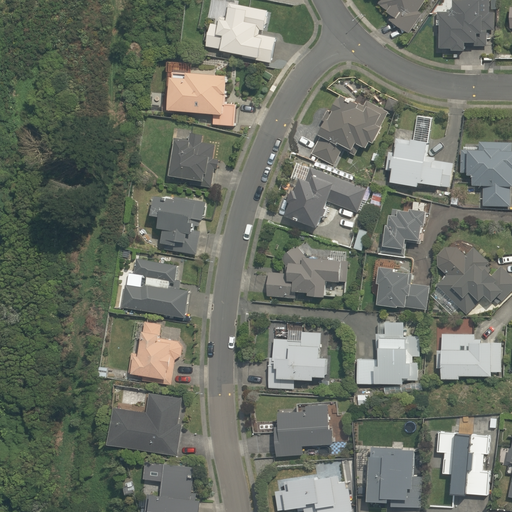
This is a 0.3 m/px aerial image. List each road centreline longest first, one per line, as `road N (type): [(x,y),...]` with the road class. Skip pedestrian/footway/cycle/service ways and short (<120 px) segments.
road 1 (residential): [(349,33),(307,74),(280,116),(236,236),(237,408),(253,511)]
road 2 (residential): [(349,33),(404,73),(434,83),(511,86)]
